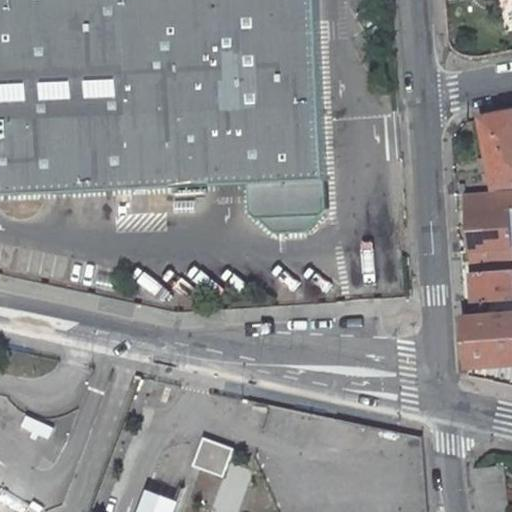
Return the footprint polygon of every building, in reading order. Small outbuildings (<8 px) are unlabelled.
[(329,209),(327,181),(318,0),(0,0),(0,195),(250,184),(251,213),(275,234),(307,233),(329,209)] [(511,112),(482,118),(490,158),(492,168),(496,188),(496,192),(508,192),(511,191),(511,112)] [(490,158),(480,160),(482,170),(492,168),(490,158)] [(496,192),(468,195),(471,252),(511,249),(510,222),(509,207),(508,192),(496,192)] [(511,249),(471,252),(475,303),(511,300),(511,249)] [(511,311),(464,316),(467,361),(496,359),(496,366),(511,364),(511,311)] [(496,359),(467,361),(468,368),(496,366),(496,359)] [(236,449),(204,438),(193,466),(225,477),(235,453),(236,449)] [(508,511),(504,466),(475,470),(479,511),(508,511)] [(178,511),(182,502),(149,490),(140,511),(178,511)]
